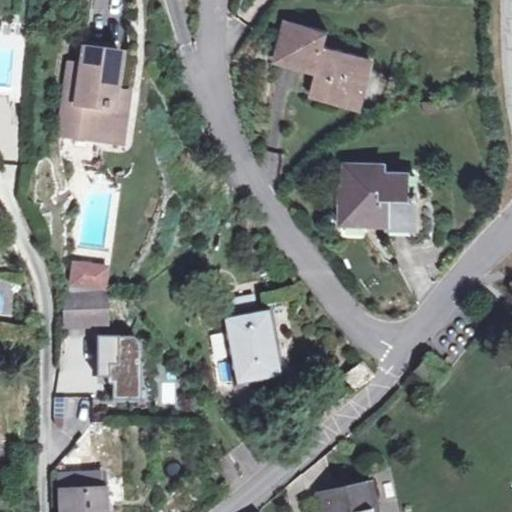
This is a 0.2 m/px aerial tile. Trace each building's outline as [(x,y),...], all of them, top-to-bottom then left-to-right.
[(290,19),(280,57),(309,65),(317,67),(311,91),(341,99),(350,94),(353,98),(361,92),(370,57),(326,44),(329,30),(290,19)] [(107,91),(115,92),(120,51),(84,46),(82,61),(79,85),(68,83),(62,133),(100,138),(101,131),(122,134),(127,104),(105,101),(107,91)] [(71,60),(68,83),(79,85),(82,61),(71,60)] [(128,94),(115,92),(107,91),(105,101),(127,104),(128,94)] [(101,131),(100,138),(121,141),(122,134),(101,131)] [(347,188),(342,188),(342,221),(370,222),(370,219),(388,219),(388,225),(414,226),(415,200),(416,200),(417,193),(407,192),(407,173),(384,172),(383,165),(347,164),(347,188)] [(67,327),(101,326),(100,318),(107,318),(106,294),(66,296),(67,327)] [(270,309),(257,311),(255,297),(234,301),(237,314),(221,317),(235,385),(283,376),(270,309)] [(219,303),(221,317),(237,314),(234,301),(219,303)] [(107,375),(107,397),(136,397),(135,330),(94,330),(94,375),(107,375)] [(222,333),(210,335),(217,367),(229,364),(222,333)] [(418,372),(434,384),(446,369),(431,356),(418,372)] [(348,376),(356,386),(371,374),(364,364),(348,376)] [(103,511),(101,475),(77,476),(77,491),(62,492),(63,511),(103,511)] [(77,491),(77,476),(61,477),(62,492),(77,491)] [(377,511),(372,486),(336,494),(335,489),(319,492),(323,511),(377,511)]
